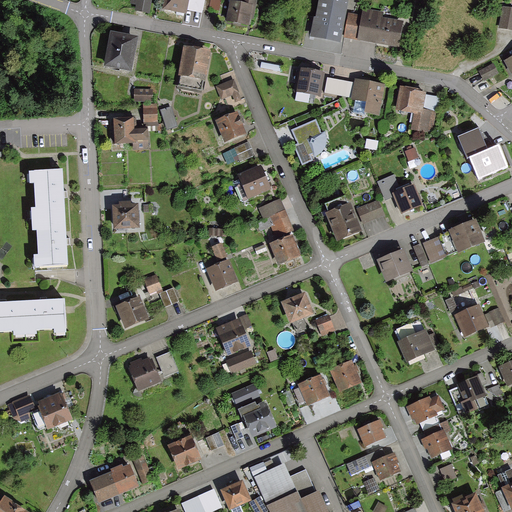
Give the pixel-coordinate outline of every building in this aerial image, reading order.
[(149,0),(130,0),(130,4),(136,6),(135,14),(147,16),(149,0)] [(164,0),(163,10),(184,14),(185,7),(207,11),(209,0),(164,0)] [(220,8),(221,0),(211,0),(211,7),(220,8)] [(231,0),(227,22),(248,26),(251,6),(255,7),(256,0),(240,0),(240,2),(231,0)] [(319,0),(312,37),(340,43),(347,0),(319,0)] [(511,9),(503,8),(499,27),(511,29),(511,9)] [(345,38),(398,47),(403,23),(381,19),(382,14),(365,11),(363,17),(349,15),(345,38)] [(139,37),(111,32),(105,64),(133,69),(139,37)] [(210,51),(183,46),(178,73),(205,78),(210,51)] [(493,65),(479,73),(483,80),(497,72),(493,65)] [(320,71),(299,68),(296,90),(317,94),(320,71)] [(355,84),(327,79),(324,94),(352,98),(350,109),(379,113),(384,84),(356,80),(355,84)] [(240,100),(232,81),(215,87),(220,100),(232,96),(234,102),(240,100)] [(133,88),(134,100),(151,100),(151,88),(133,88)] [(427,93),(401,88),(397,110),(415,113),(412,128),(429,131),(432,110),(424,109),(427,93)] [(142,121),(155,121),(155,108),(142,108),(142,121)] [(169,108),(160,111),(166,130),(175,127),(169,108)] [(245,134),(237,112),(214,120),(222,143),(245,134)] [(133,143),(133,140),(147,140),(147,129),(134,129),(133,118),(111,119),(112,144),(133,143)] [(315,122),(292,131),(299,145),(293,147),(300,166),(312,161),(311,157),(319,154),(324,148),(326,141),(324,132),(320,134),(315,122)] [(459,139),(468,160),(487,152),(478,131),(459,139)] [(252,157),(246,143),(232,148),(238,162),(252,157)] [(413,149),(404,151),(406,160),(415,158),(413,149)] [(472,161),(479,179),(506,168),(498,150),(472,161)] [(267,190),(259,167),(239,174),(247,197),(267,190)] [(33,249),(33,264),(67,262),(62,171),(29,173),(29,183),(33,183),(34,202),(29,202),(31,224),(35,224),(37,249),(33,249)] [(392,177),(378,183),(384,198),(393,195),(401,213),(422,204),(414,184),(398,191),(392,177)] [(289,230),(278,200),(260,207),(271,236),(289,230)] [(327,211),(338,240),(362,231),(360,226),(384,216),(377,201),(353,210),(350,202),(327,211)] [(113,205),(114,225),(138,224),(138,204),(113,205)] [(430,260),(481,241),(474,223),(423,242),(430,260)] [(299,257),(291,235),(269,243),(277,265),(299,257)] [(386,279),(425,263),(416,243),(378,258),(386,279)] [(212,290),(236,281),(228,260),(204,269),(212,290)] [(155,277),(143,282),(148,293),(160,288),(155,277)] [(163,307),(178,302),(173,289),(158,295),(163,307)] [(313,314),(304,293),(283,301),(295,332),(306,328),(302,318),(313,314)] [(123,327),(145,318),(137,297),(115,305),(123,327)] [(64,301),(0,304),(0,329),(14,329),(14,333),(37,332),(36,328),(53,327),(54,332),(66,332),(64,301)] [(479,305),(457,315),(467,338),(490,328),(479,305)] [(491,312),(496,324),(503,321),(498,309),(491,312)] [(316,322),(321,334),(333,329),(328,317),(316,322)] [(217,328),(227,353),(250,345),(240,319),(217,328)] [(399,339),(408,360),(434,349),(425,328),(399,339)] [(164,376),(176,372),(169,353),(157,357),(164,376)] [(226,361),(231,372),(253,363),(249,353),(226,361)] [(136,388),(159,379),(150,357),(127,366),(136,388)] [(358,384),(350,362),(330,371),(339,392),(358,384)] [(511,362),(503,367),(510,382),(511,381),(511,362)] [(326,396),(318,378),(300,385),(308,404),(326,396)] [(477,379),(459,386),(465,400),(483,393),(477,379)] [(242,390),(245,399),(257,394),(254,385),(242,390)] [(37,402),(47,427),(71,418),(62,393),(37,402)] [(409,407),(415,423),(443,411),(436,395),(409,407)] [(16,420),(34,413),(28,398),(10,405),(16,420)] [(241,408),(252,435),(276,425),(266,401),(257,405),(255,402),(241,408)] [(379,422),(358,430),(365,446),(386,437),(379,422)] [(238,423),(231,426),(237,439),(244,436),(238,423)] [(424,439),(432,456),(451,447),(442,430),(424,439)] [(218,431),(207,436),(213,449),(224,444),(218,431)] [(171,444),(179,466),(200,458),(192,436),(171,444)] [(392,454),(373,462),(380,479),(400,471),(392,454)] [(89,480),(98,501),(138,485),(129,464),(121,467),(120,464),(110,468),(111,471),(89,480)] [(439,471),(444,481),(453,477),(449,466),(439,471)] [(330,511),(320,490),(315,492),(307,473),(296,478),(302,491),(270,505),(273,511),(330,511)] [(511,482),(503,487),(511,506),(511,482)] [(242,484),(222,493),(230,511),(251,502),(242,484)] [(214,491),(183,505),(186,511),(211,511),(221,508),(214,491)] [(455,503),(458,511),(484,511),(477,494),(455,503)] [(0,502),(0,511),(27,511),(28,511),(4,496),(0,502)] [(260,498),(251,504),(255,511),(266,511),(267,511),(260,498)]
